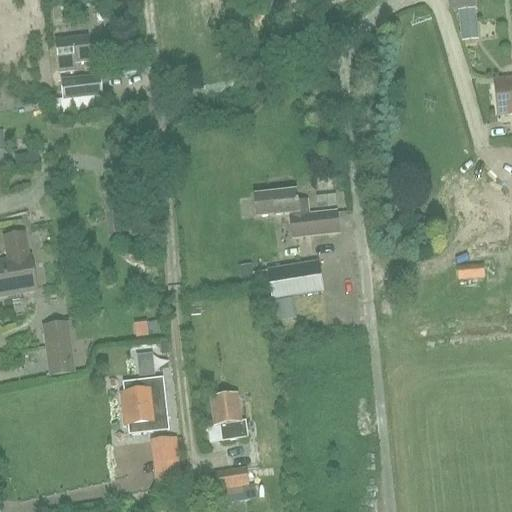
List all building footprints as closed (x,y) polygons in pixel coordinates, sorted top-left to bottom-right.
[(450,0),(451,9),(477,7),(476,0),(450,0)] [(466,38),(482,36),(479,9),(463,10),(466,38)] [(76,74),(75,65),(90,63),(88,41),(57,44),(59,66),(58,67),(59,75),(76,74)] [(101,78),(61,82),(63,102),(103,98),(101,78)] [(511,82),(495,84),(499,116),(511,114),(511,82)] [(487,173),(453,175),(457,223),(491,221),(487,173)] [(297,193),(270,196),(253,198),(255,220),(289,216),(290,225),(292,241),(340,236),(337,212),(308,215),(307,202),(298,203),(297,193)] [(0,297),(36,292),(31,260),(29,260),(25,236),(5,240),(9,264),(0,265),(0,297)] [(273,302),(323,293),(318,264),(268,271),(273,302)] [(459,282),(485,279),(484,266),(458,268),(459,282)] [(73,362),(67,324),(44,327),(49,365),(73,362)] [(125,427),(158,424),(154,392),(121,395),(125,427)] [(246,423),(241,424),(237,396),(211,400),(215,429),(220,428),(222,444),(248,440),(246,423)] [(178,440),(151,442),(156,487),(183,485),(178,440)] [(251,495),(250,487),(247,469),(215,474),(218,493),(225,491),(226,499),(251,495)]
